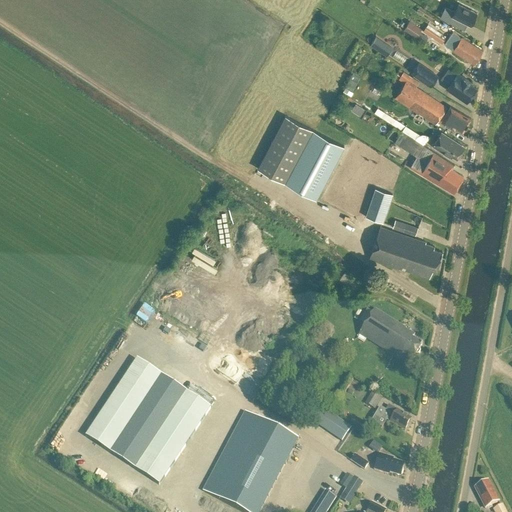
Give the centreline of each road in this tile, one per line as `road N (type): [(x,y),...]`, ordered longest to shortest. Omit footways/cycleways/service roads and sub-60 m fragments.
road 1 (tertiary): [(411,511),(504,0)]
road 2 (unclassified): [(464,511),(511,230)]
